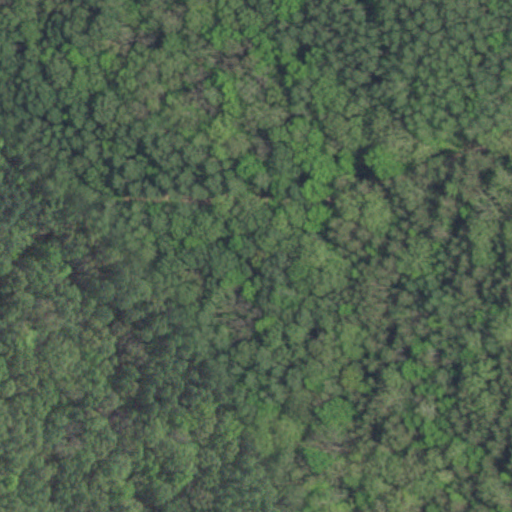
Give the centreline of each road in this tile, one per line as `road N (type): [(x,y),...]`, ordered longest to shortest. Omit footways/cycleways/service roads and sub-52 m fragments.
road 1 (track): [(510,511),(510,487),(488,426),(495,373),(472,322),(303,329),(250,348),(170,409),(91,404),(73,391),(66,381),(68,335),(32,230),(46,165),(0,83)]
road 2 (track): [(0,257),(32,230),(94,204),(145,194),(318,193),(424,160),(511,120)]
